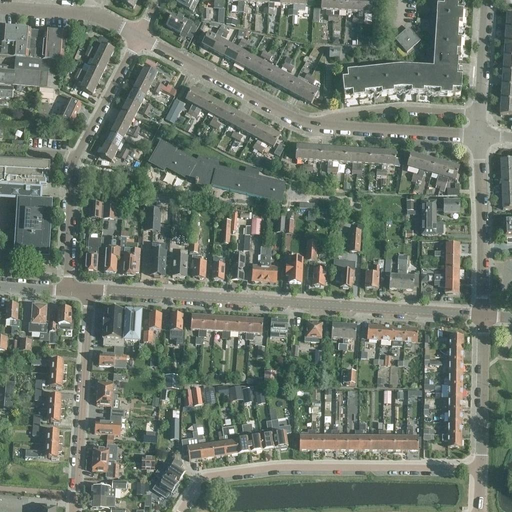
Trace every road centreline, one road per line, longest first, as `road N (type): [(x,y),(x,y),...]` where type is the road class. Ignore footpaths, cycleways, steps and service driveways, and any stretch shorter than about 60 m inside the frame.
road 1 (residential): [(483,317),(90,290)]
road 2 (residential): [(479,134),(308,123),(138,37)]
road 3 (residential): [(482,469),(283,467),(204,477),(182,511)]
road 4 (residential): [(67,289),(73,159),(138,37)]
road 5 (residential): [(90,290),(75,511)]
road 6 (residential): [(483,317),(479,134)]
road 7 (residential): [(482,469),(483,317)]
road 8 (residential): [(479,134),(486,0)]
